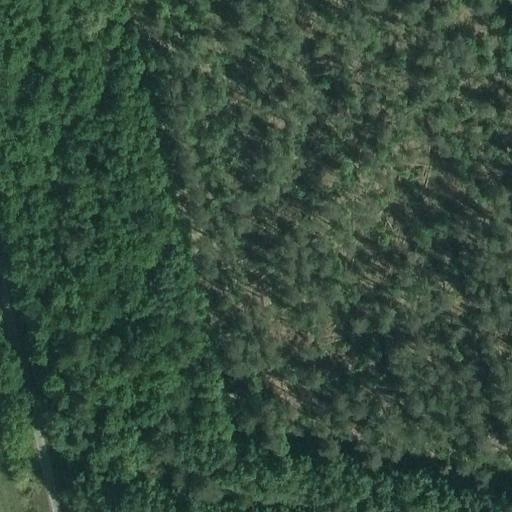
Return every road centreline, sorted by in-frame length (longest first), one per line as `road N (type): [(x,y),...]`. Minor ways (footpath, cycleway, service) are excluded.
road 1 (track): [(320,511),(43,465)]
road 2 (unclassified): [(55,511),(0,289)]
